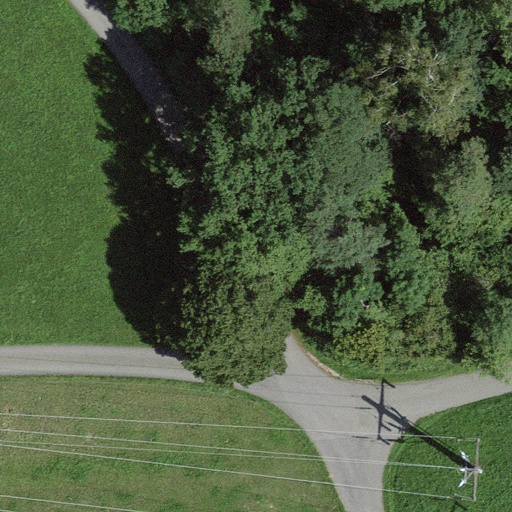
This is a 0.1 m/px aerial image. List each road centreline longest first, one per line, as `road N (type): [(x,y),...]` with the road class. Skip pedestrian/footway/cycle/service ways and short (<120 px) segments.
road 1 (unclassified): [(511,372),(442,394),(316,399),(103,356),(0,362)]
road 2 (track): [(316,399),(202,171),(86,0)]
road 3 (track): [(316,399),(375,511)]
